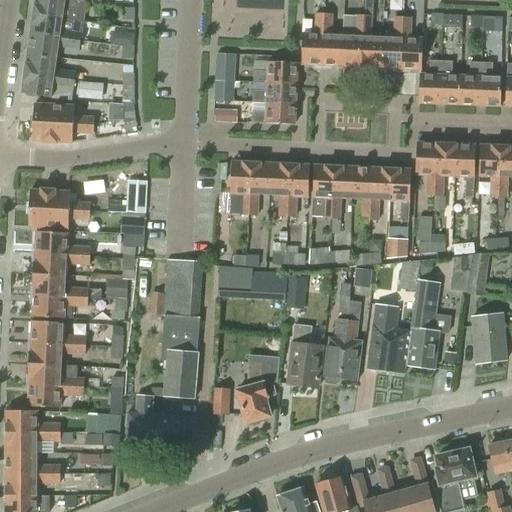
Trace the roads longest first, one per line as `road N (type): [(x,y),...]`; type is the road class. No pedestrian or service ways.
road 1 (residential): [(0,166),(183,145),(393,154)]
road 2 (residential): [(159,511),(299,456),(511,409)]
